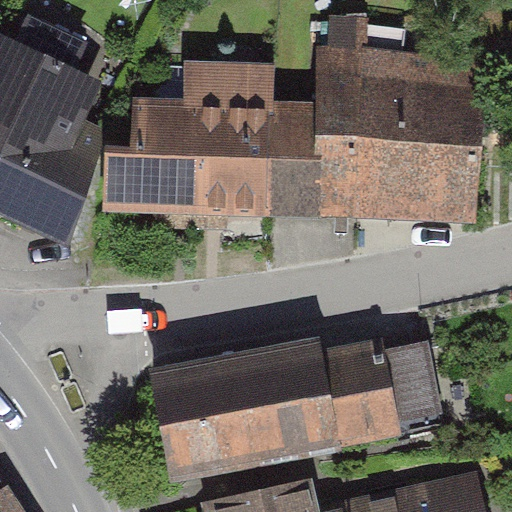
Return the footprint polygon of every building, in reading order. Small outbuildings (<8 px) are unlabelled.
[(511,0),(508,0),(473,7),(485,69),(511,64),(511,0)] [(144,152),(110,150),(105,215),(324,217),(474,229),(485,69),(411,59),(412,26),(333,21),(331,43),(319,44),(317,104),(279,104),(281,69),(186,65),(184,103),(143,102),(144,152)] [(0,219),(76,254),(98,206),(91,132),(109,87),(0,34),(0,219)] [(337,330),(153,370),(178,484),(447,426),(431,350),(384,360),(381,343),(342,352),(337,330)] [(0,511),(25,511),(0,472),(0,511)] [(321,476),(201,505),(202,511),(485,511),(476,473),(329,508),(321,476)]
